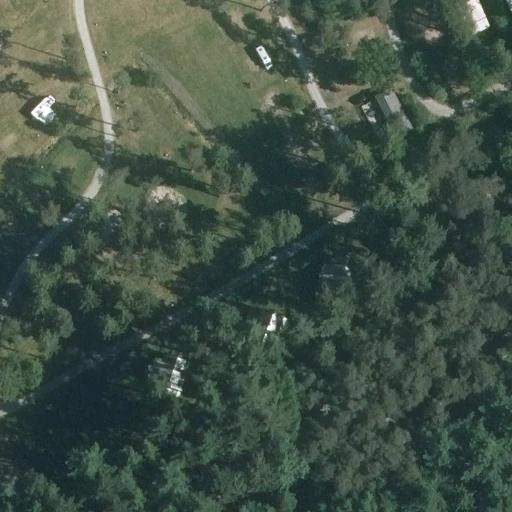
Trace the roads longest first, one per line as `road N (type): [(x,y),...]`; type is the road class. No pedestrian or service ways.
road 1 (track): [(270,0),(316,105),(373,177),(367,205),(0,415)]
road 2 (track): [(0,315),(25,263),(84,202),(107,155),(78,0)]
road 3 (track): [(381,0),(404,69),(434,111),(456,114),(511,82)]
